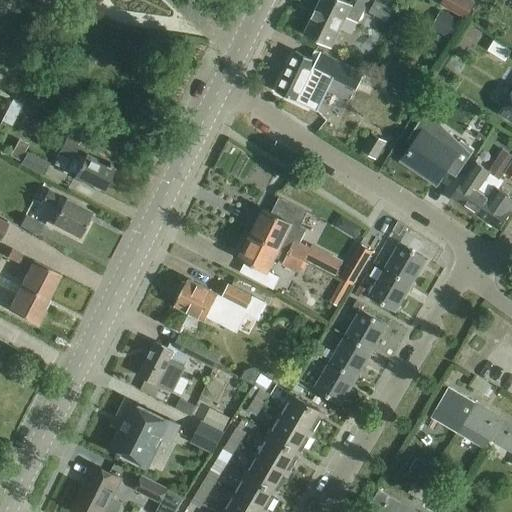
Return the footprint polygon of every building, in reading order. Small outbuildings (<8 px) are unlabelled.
[(340,28),(351,34),(367,0),(351,0),(350,4),(341,0),(320,0),(305,33),(331,45),(340,28)] [(443,0),(441,4),(466,17),(475,1),(472,0),(443,0)] [(369,11),(387,20),(392,9),(374,1),(369,11)] [(494,38),(487,50),(504,60),(511,49),(494,38)] [(349,85),(357,70),(316,50),(312,59),(295,51),(276,91),(296,101),(296,100),(309,107),(321,82),(328,85),(332,76),(349,85)] [(511,93),(500,113),(511,120),(511,93)] [(2,121),(12,126),(23,104),(13,99),(2,121)] [(488,128),(481,123),(471,136),(480,142),(488,128)] [(460,140),(454,150),(424,129),(402,160),(436,183),(447,167),(457,174),(474,149),(460,140)] [(73,176),(103,190),(114,168),(109,166),(111,162),(77,145),(79,140),(68,134),(59,151),(73,157),(67,170),(74,174),(73,176)] [(364,150),(377,158),(386,143),(373,135),(364,150)] [(507,169),(511,160),(511,154),(506,151),(497,165),(495,164),(491,170),(478,161),(472,171),(470,170),(452,199),(479,216),(491,197),(479,189),(485,180),(489,173),(500,179),(507,168),(507,169)] [(21,164),(42,175),(49,163),(27,152),(21,164)] [(491,197),(479,216),(498,229),(510,210),(511,211),(511,208),(511,198),(485,180),(479,189),(491,197)] [(52,224),(79,238),(92,212),(43,189),(38,198),(59,209),(52,224)] [(252,234),(304,261),(310,248),(295,240),(294,242),(290,240),(291,238),(287,235),(292,224),(300,228),(308,213),(280,198),(272,213),(264,209),(252,234)] [(20,227),(38,236),(44,225),(25,216),(20,227)] [(0,240),(9,224),(0,219),(0,240)] [(302,230),(297,240),(316,250),(321,239),(302,230)] [(298,272),(304,261),(252,234),(240,258),(246,261),(240,272),(274,289),(280,277),(268,271),(274,261),(278,263),(279,260),(283,262),(282,264),(298,272)] [(384,269),(412,285),(427,258),(400,242),(384,269)] [(342,280),(350,284),(351,283),(353,284),(372,251),(360,244),(341,277),(343,278),(342,280)] [(7,257),(19,263),(23,254),(11,249),(7,257)] [(20,286),(46,299),(47,300),(60,274),(33,261),(20,286)] [(396,311),(412,285),(384,269),(368,295),(396,311)] [(0,285),(6,288),(10,279),(0,273),(0,285)] [(230,301),(226,309),(214,303),(219,294),(189,279),(175,305),(205,321),(208,314),(236,329),(253,297),(229,285),(223,297),(230,301)] [(338,305),(350,284),(342,280),(330,300),(338,305)] [(42,306),(46,299),(20,286),(8,310),(37,325),(46,308),(42,306)] [(344,337),(371,353),(387,327),(360,311),(344,337)] [(214,368),(220,355),(180,335),(175,345),(170,343),(168,348),(156,342),(139,376),(172,392),(185,366),(183,365),(188,355),(214,368)] [(356,379),(371,353),(344,337),(329,363),(356,379)] [(341,406),(356,379),(329,363),(313,389),(341,406)] [(256,381),(268,388),(272,381),(261,373),(256,381)] [(482,393),(488,383),(477,376),(471,386),(482,393)] [(488,383),(482,393),(489,397),(495,387),(488,383)] [(188,411),(199,393),(186,386),(176,405),(188,411)] [(475,404),(449,387),(430,418),(458,434),(465,423),(475,404)] [(253,400),(263,406),(270,394),(261,388),(253,400)] [(280,416),(312,435),(324,414),(292,396),(280,416)] [(257,415),(263,406),(253,400),(247,409),(257,415)] [(161,437),(170,441),(177,426),(126,401),(119,416),(126,419),(111,448),(146,466),(161,437)] [(465,423),(458,434),(485,449),(491,438),(502,420),(475,404),(465,423)] [(192,442),(212,452),(229,417),(211,408),(203,423),(202,423),(192,442)] [(300,454),(312,435),(280,416),(269,436),(300,454)] [(511,425),(502,420),(491,438),(511,450),(511,425)] [(229,439),(239,444),(246,433),(236,427),(229,439)] [(289,474),(300,454),(269,436),(257,455),(289,474)] [(227,463),(239,444),(229,439),(218,457),(227,463)] [(277,493),(289,474),(257,455),(246,475),(277,493)] [(72,510),(75,511),(103,511),(120,479),(94,466),(72,510)] [(206,477),(215,483),(219,476),(210,470),(206,477)] [(264,511),(266,511),(277,493),(246,475),(234,494),(264,511)] [(135,489),(161,502),(167,490),(142,477),(135,489)] [(203,502),(215,483),(206,477),(194,496),(203,502)] [(416,497),(421,488),(414,483),(409,493),(416,497)] [(421,488),(416,497),(424,502),(430,493),(421,488)] [(371,511),(406,511),(409,509),(379,491),(368,510),(371,511)] [(264,511),(234,494),(223,511),(264,511)] [(200,508),(203,502),(194,496),(190,502),(200,508)]
